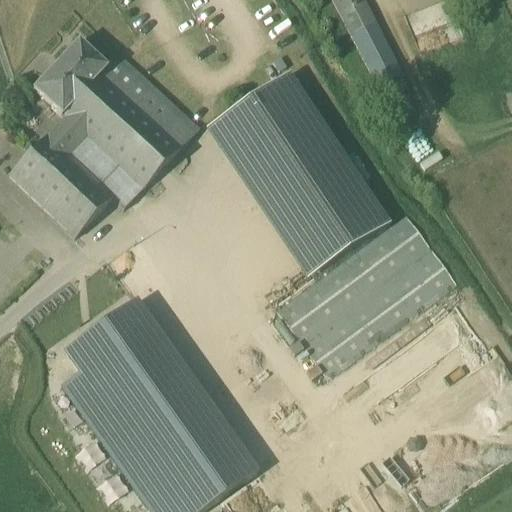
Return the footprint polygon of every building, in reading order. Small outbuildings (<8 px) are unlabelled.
[(328,0),(376,92),(402,77),(363,0),(328,0)] [(62,122),(7,181),(74,244),(87,230),(114,202),(70,159),(86,141),(142,194),(143,194),(199,133),(118,58),(112,64),(106,71),(78,46),(32,94),(61,121),(62,122)] [(279,61),(272,66),(278,76),(286,71),(279,61)] [(274,81),(270,76),(260,83),(264,88),(274,81)] [(323,273),(390,227),(289,77),(222,122),(323,273)] [(328,384),(457,288),(405,219),(280,312),(282,315),(279,318),(328,384)] [(62,389),(60,390),(116,468),(146,511),(208,511),(257,477),(135,305),(134,306),(138,313),(123,323),(121,319),(68,357),(81,376),(62,389)] [(300,404),(279,418),(295,442),(316,427),(300,404)] [(85,471),(104,461),(95,445),(77,455),(85,471)] [(415,473),(428,463),(417,449),(404,459),(415,473)]
